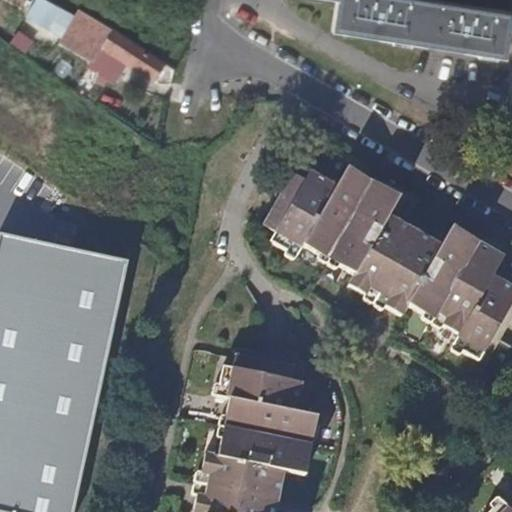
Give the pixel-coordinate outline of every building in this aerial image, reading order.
[(435,0),(335,0),(331,29),(505,56),(511,11),(435,0)] [(87,31),(95,18),(78,6),(70,20),(87,31)] [(146,50),(95,18),(87,31),(104,43),(103,46),(151,76),(160,62),(162,60),(146,50)] [(19,29),(12,44),(28,52),(36,37),(19,29)] [(403,241),(411,225),(388,210),(399,190),(344,158),(337,169),(310,153),(303,163),(291,155),(279,178),(292,185),(279,208),(266,200),(255,221),(256,224),(268,230),(263,237),(265,243),(290,257),(298,242),(351,273),(344,286),(369,300),(388,265),(402,273),(389,299),(404,307),(404,305),(452,333),(447,342),(476,359),(495,326),(490,316),(497,307),(503,311),(511,295),(511,273),(494,263),(500,252),(452,222),(439,242),(425,233),(416,249),(403,241)] [(279,208),(292,185),(279,178),(266,200),(279,208)] [(416,249),(425,233),(411,225),(403,241),(416,249)] [(7,239),(0,270),(0,510),(9,511),(76,511),(131,265),(7,239)] [(389,299),(402,273),(388,265),(369,300),(398,316),(404,307),(389,299)] [(495,326),(503,311),(497,307),(490,316),(495,326)] [(258,511),(261,499),(277,501),(283,475),(305,479),(318,416),(304,413),(309,386),(301,384),(303,372),(277,368),(275,384),(260,381),(262,365),(257,364),(212,356),(209,367),(199,365),(193,393),(208,396),(195,454),(183,452),(176,480),(217,490),(215,505),(184,498),(181,511),(258,511)] [(275,384),(277,368),(270,367),(262,365),(260,381),(275,384)] [(215,505),(217,490),(176,480),(175,489),(173,495),(184,498),(215,505)] [(181,511),(184,498),(173,495),(171,508),(181,511)] [(511,511),(511,504),(511,505),(501,496),(485,511),(511,511)] [(274,511),(275,509),(277,501),(261,499),(258,511),(274,511)]
